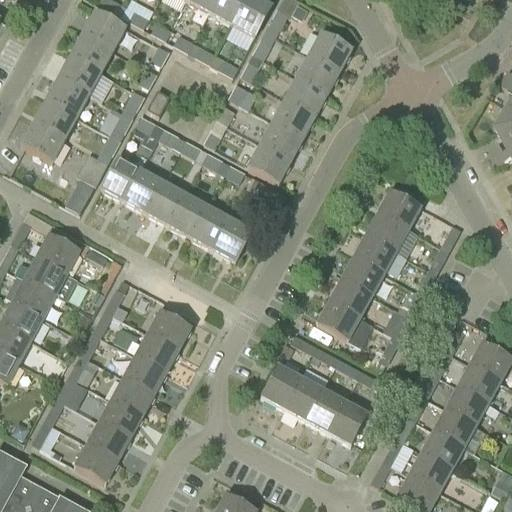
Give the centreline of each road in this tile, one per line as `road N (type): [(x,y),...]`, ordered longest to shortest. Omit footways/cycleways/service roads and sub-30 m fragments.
road 1 (residential): [(244,320),(345,135),(411,98)]
road 2 (residential): [(244,320),(0,185)]
road 3 (unclassified): [(511,278),(411,98)]
road 4 (residential): [(343,507),(219,437)]
road 5 (residential): [(411,98),(497,45),(511,22)]
road 6 (residential): [(2,111),(60,0)]
road 7 (residential): [(219,437),(217,364),(244,320)]
